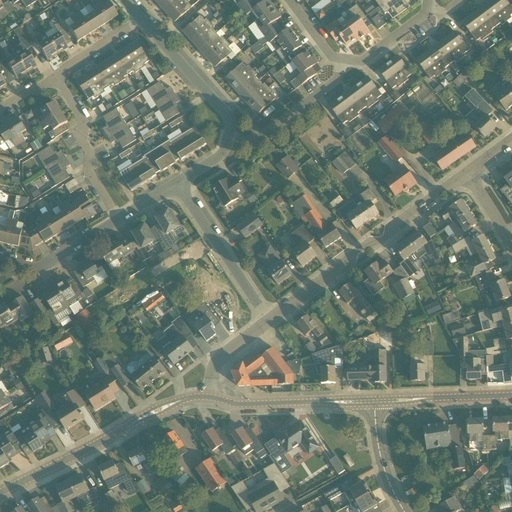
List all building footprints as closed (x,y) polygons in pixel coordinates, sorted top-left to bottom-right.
[(10,0),(13,4),(19,0),(20,0),(25,8),(37,1),(36,0),(10,0)] [(97,0),(94,2),(107,23),(117,16),(108,3),(103,6),(98,0),(97,0)] [(163,0),(158,5),(167,14),(181,0),(163,0)] [(188,0),(181,0),(167,14),(172,20),(173,19),(176,22),(192,7),(188,3),(190,1),(188,0)] [(235,0),(238,4),(236,5),(241,11),(254,1),(253,0),(235,0)] [(259,19),(274,8),(268,0),(267,0),(258,7),(254,1),(241,11),(245,17),(253,11),(259,19)] [(325,0),(312,10),(315,15),(322,10),(331,4),(328,0),(325,0)] [(396,16),(397,17),(410,7),(409,7),(404,0),(389,0),(380,7),(385,14),(393,9),(398,15),(396,16)] [(492,0),(491,1),(507,22),(511,18),(510,16),(511,14),(511,8),(505,0),(492,0)] [(502,26),(507,22),(491,1),(482,8),(496,27),(500,24),(502,26)] [(8,2),(1,6),(0,3),(0,11),(3,9),(8,16),(14,12),(8,2)] [(97,29),(107,23),(94,2),(84,9),(97,29)] [(322,10),(326,16),(335,9),(331,4),(322,10)] [(370,4),(363,9),(368,15),(375,10),(370,4)] [(357,39),(359,41),(369,33),(362,23),(367,19),(357,5),(347,13),(352,20),(352,21),(348,25),(347,25),(357,39)] [(278,28),(279,27),(275,22),(281,17),(274,8),(259,19),(254,23),(265,37),(278,28)] [(482,8),(472,16),(487,36),(492,33),(491,31),(496,27),(482,8)] [(84,9),(74,15),(87,36),(97,29),(84,9)] [(230,10),(225,14),(229,18),(234,15),(230,10)] [(315,15),(320,21),(326,16),(322,10),(315,15)] [(379,30),(386,25),(386,24),(379,15),(375,10),(368,15),(372,20),(379,30)] [(215,19),(219,15),(215,11),(211,14),(215,19)] [(77,42),(87,36),(74,15),(69,18),(74,25),(68,29),(77,42)] [(185,35),(191,41),(210,24),(206,19),(204,21),(200,16),(197,19),(184,31),(187,34),(185,35)] [(463,24),(476,42),(481,38),(483,40),(487,36),(472,16),(465,20),(467,22),(463,24)] [(66,35),(59,24),(56,19),(50,22),(54,28),(44,34),(57,55),(67,48),(61,38),(66,35)] [(339,36),(341,38),(347,46),(357,39),(347,25),(348,25),(346,22),(340,27),(336,21),(325,28),(334,40),(339,36)] [(191,41),(199,50),(216,34),(212,30),(214,28),(210,24),(191,41)] [(232,33),(236,29),(231,24),(228,28),(232,33)] [(278,28),(265,37),(276,52),(296,37),(289,28),(282,34),(278,28)] [(511,28),(511,29),(503,35),(506,40),(511,35),(511,28)] [(238,32),(233,37),(237,41),(242,36),(238,32)] [(28,43),(30,45),(31,47),(37,56),(42,53),(47,61),(57,55),(44,34),(43,33),(28,43)] [(464,54),(469,51),(456,33),(453,36),(452,34),(445,39),(461,60),(465,56),(464,54)] [(199,50),(207,59),(226,42),(222,37),(220,39),(216,34),(199,50)] [(12,50),(17,58),(26,73),(36,67),(27,52),(26,52),(25,51),(31,47),(30,45),(28,43),(24,37),(18,40),(21,44),(12,50)] [(290,64),(292,63),(301,56),(297,50),(302,46),(296,37),(276,52),(283,61),(286,58),(290,64)] [(461,60),(445,39),(436,46),(449,65),(454,61),(456,63),(461,60)] [(234,43),(230,46),(226,42),(207,59),(212,65),(214,64),(216,67),(228,57),(233,52),(235,55),(241,50),(234,43)] [(133,44),(124,49),(138,71),(146,67),(144,65),(150,61),(138,43),(134,45),(133,44)] [(251,49),(255,54),(261,50),(260,46),(258,43),(251,49)] [(487,50),(483,44),(477,48),(481,54),(487,50)] [(449,65),(436,46),(426,53),(441,74),(446,71),(445,69),(449,65)] [(247,47),(242,51),(246,56),(251,51),(247,47)] [(124,49),(115,55),(128,75),(134,71),(136,73),(138,71),(124,49)] [(235,55),(233,52),(228,57),(231,61),(236,56),(235,55)] [(301,75),(296,79),(301,86),(316,74),(312,68),(318,64),(313,57),(311,58),(306,52),(301,56),(292,63),(301,75)] [(417,62),(430,79),(435,76),(436,78),(441,74),(426,53),(419,58),(420,60),(417,62)] [(124,77),(128,75),(115,55),(106,61),(120,83),(125,80),(124,77)] [(388,63),(403,84),(408,80),(407,78),(412,75),(399,57),(395,60),(394,58),(388,63)] [(26,73),(17,58),(8,64),(5,60),(0,62),(0,65),(6,74),(11,71),(16,80),(26,73)] [(465,67),(462,62),(461,60),(456,63),(457,65),(461,70),(465,67)] [(106,61),(97,67),(110,87),(114,84),(115,86),(120,83),(106,61)] [(403,84),(388,63),(381,68),(382,69),(379,72),(392,89),(397,86),(399,88),(403,84)] [(228,82),(233,88),(252,71),(249,66),(247,68),(243,64),(226,78),(229,81),(228,82)] [(261,64),(256,68),(261,73),(265,69),(261,64)] [(97,67),(88,73),(102,95),(105,93),(104,90),(110,87),(97,67)] [(257,75),(252,71),(233,88),(241,97),(259,81),(255,77),(257,75)] [(274,77),(280,85),(286,80),(280,72),(274,77)] [(102,95),(88,73),(79,78),(80,80),(77,82),(88,100),(94,97),(95,99),(102,95)] [(414,78),(418,83),(422,79),(419,74),(414,78)] [(450,74),(445,78),(449,83),(454,79),(450,74)] [(463,74),(453,83),(458,88),(468,79),(463,74)] [(275,83),(270,78),(266,82),(270,87),(275,83)] [(358,84),(374,105),(378,101),(377,99),(382,96),(369,78),(366,81),(364,79),(358,84)] [(296,79),(290,83),(295,90),(301,86),(296,79)] [(497,87),(499,89),(502,93),(496,98),(506,111),(511,107),(511,108),(511,87),(506,80),(497,87)] [(241,97),(249,106),(269,89),(265,84),(263,86),(259,81),(241,97)] [(147,91),(156,107),(175,95),(171,87),(165,91),(160,83),(147,91)] [(270,87),(269,89),(249,106),(255,112),(256,111),(259,114),(275,99),(271,95),(273,93),(279,87),(275,83),(270,87)] [(348,91),(362,110),(367,107),(369,109),(374,105),(358,84),(348,91)] [(437,95),(443,90),(440,85),(434,90),(437,95)] [(133,87),(126,91),(129,96),(136,91),(133,87)] [(123,95),(120,97),(122,100),(128,96),(124,90),(121,92),(123,95)] [(339,99),(354,120),(359,116),(357,114),(362,110),(348,91),(339,99)] [(391,95),(395,101),(401,97),(397,91),(391,95)] [(466,121),(485,139),(487,137),(487,138),(491,134),(490,133),(497,127),(487,118),(492,114),(471,93),(465,99),(475,111),(466,121)] [(180,102),(175,95),(156,107),(166,122),(179,114),(174,105),(180,102)] [(287,98),(280,103),(284,107),(290,102),(291,102),(288,99),(287,98)] [(389,98),(383,103),(386,106),(393,101),(390,98),(389,98)] [(330,107),(343,125),(348,121),(349,123),(354,120),(339,99),(332,103),(333,105),(330,107)] [(45,116),(37,121),(40,125),(61,113),(55,102),(41,111),(45,116)] [(132,102),(125,106),(129,112),(135,108),(132,102)] [(98,107),(102,113),(106,111),(103,104),(98,107)] [(141,115),(148,110),(143,104),(137,108),(141,115)] [(387,115),(396,125),(408,114),(399,104),(387,115)] [(103,130),(107,137),(126,125),(117,109),(103,118),(109,126),(103,130)] [(416,128),(429,146),(439,139),(433,131),(450,119),(444,109),(416,128)] [(32,110),(24,114),(28,120),(35,116),(32,110)] [(143,115),(147,121),(155,115),(152,110),(143,115)] [(40,125),(40,126),(43,130),(50,126),(53,131),(50,133),(54,139),(68,130),(65,124),(67,123),(61,113),(40,125)] [(396,125),(387,115),(376,125),(385,135),(396,125)] [(18,117),(8,124),(20,144),(25,142),(25,141),(21,134),(26,131),(18,117)] [(36,119),(29,124),(33,130),(40,126),(40,125),(37,121),(36,119)] [(363,120),(358,123),(362,128),(366,125),(363,120)] [(352,127),(356,133),(361,129),(357,123),(352,127)] [(0,128),(0,134),(6,144),(11,140),(16,147),(20,144),(8,124),(0,128)] [(123,149),(136,141),(126,125),(107,137),(112,144),(118,140),(123,149)] [(183,135),(194,153),(207,145),(195,127),(183,135)] [(352,134),(347,127),(341,131),(347,138),(352,134)] [(147,128),(139,133),(142,137),(147,134),(150,132),(147,128)] [(183,135),(170,142),(169,141),(180,159),(181,161),(194,153),(183,135)] [(466,135),(433,158),(442,171),(475,148),(466,135)] [(396,163),(403,157),(386,138),(379,144),(387,154),(388,153),(396,163)] [(180,159),(169,141),(157,149),(168,167),(180,159)] [(39,142),(31,147),(35,152),(42,147),(39,142)] [(50,147),(37,155),(47,170),(66,159),(61,151),(56,155),(50,147)] [(168,167),(157,149),(144,156),(156,174),(168,167)] [(144,157),(145,158),(133,166),(144,184),(157,176),(156,174),(144,156),(144,157)] [(293,162),(288,156),(276,166),(288,180),(300,170),(297,167),(293,162)] [(332,163),(342,175),(349,169),(339,157),(332,163)] [(47,170),(57,186),(70,178),(65,169),(70,166),(66,159),(47,170)] [(133,166),(120,174),(131,192),(144,184),(133,166)] [(398,171),(384,182),(395,197),(403,191),(404,193),(416,184),(403,166),(397,170),(398,171)] [(25,174),(28,179),(33,176),(30,171),(25,174)] [(511,173),(504,179),(509,186),(508,187),(507,185),(506,187),(505,186),(504,187),(505,187),(500,191),(511,206),(511,173)] [(237,197),(244,193),(235,178),(228,182),(227,180),(213,189),(218,198),(217,199),(220,204),(222,204),(224,207),(238,199),(237,197)] [(70,194),(80,188),(75,179),(65,185),(70,194)] [(35,187),(29,191),(34,199),(40,196),(35,187)] [(377,200),(370,190),(353,201),(358,209),(367,222),(379,214),(371,203),(377,200)] [(299,200),(292,204),(292,205),(305,224),(308,222),(326,248),(341,238),(332,225),(327,228),(315,210),(302,191),(296,195),(299,200)] [(252,193),(246,197),(251,203),(256,199),(252,193)] [(343,201),(336,193),(326,201),(334,209),(343,201)] [(85,195),(74,201),(76,205),(80,211),(91,204),(85,195)] [(276,201),(280,205),(285,200),(281,196),(276,201)] [(85,218),(80,211),(76,205),(72,208),(67,201),(62,204),(75,224),(85,218)] [(344,222),(348,219),(356,230),(367,222),(358,209),(353,201),(348,205),(342,209),(338,212),(344,222)] [(449,218),(453,224),(457,221),(469,213),(461,201),(449,209),(441,215),(445,220),(449,218)] [(35,203),(28,207),(31,213),(38,209),(35,203)] [(57,217),(65,231),(75,224),(62,204),(58,206),(57,207),(58,208),(62,214),(57,217)] [(97,214),(91,204),(80,211),(85,218),(86,220),(97,214)] [(159,224),(153,228),(167,251),(175,246),(172,243),(176,240),(171,232),(181,226),(182,228),(172,211),(172,212),(170,213),(168,210),(161,215),(162,217),(157,220),(159,224)] [(55,237),(65,231),(57,217),(52,220),(47,213),(42,216),(55,237)] [(465,233),(466,232),(477,225),(469,213),(457,221),(453,224),(449,227),(454,235),(447,240),(452,247),(457,244),(465,239),(462,234),(464,232),(465,233)] [(261,225),(253,214),(236,227),(245,238),(261,225)] [(45,243),(55,237),(42,216),(38,219),(42,226),(37,229),(44,241),(45,243)] [(0,242),(7,244),(12,221),(8,220),(7,220),(5,228),(0,226),(0,242)] [(19,245),(22,232),(16,230),(17,225),(18,222),(12,221),(7,244),(19,247),(19,245)] [(437,234),(435,232),(429,224),(423,229),(430,238),(437,234)] [(138,243),(132,247),(135,251),(142,264),(151,258),(148,253),(152,251),(148,245),(155,241),(149,232),(150,231),(147,226),(145,226),(145,225),(143,226),(142,225),(137,228),(138,229),(132,233),(138,243)] [(316,257),(307,245),(314,240),(304,226),(289,237),(298,249),(292,254),(302,267),(316,257)] [(36,246),(44,241),(37,229),(30,234),(33,250),(37,248),(36,246)] [(28,249),(33,250),(30,234),(22,232),(19,245),(29,247),(28,249)] [(407,241),(418,256),(418,257),(420,260),(421,259),(420,258),(426,254),(430,260),(433,258),(435,262),(441,260),(438,254),(436,250),(432,240),(431,241),(434,247),(429,249),(427,244),(418,232),(407,241)] [(466,248),(471,257),(477,254),(490,248),(484,236),(472,242),(469,244),(465,239),(457,244),(452,247),(455,252),(455,254),(466,248)] [(127,256),(129,254),(134,251),(135,251),(132,247),(127,239),(120,244),(118,241),(100,252),(108,265),(112,270),(113,271),(120,267),(120,265),(117,259),(125,254),(127,256)] [(395,249),(403,261),(404,261),(405,263),(401,266),(409,277),(409,278),(419,271),(409,257),(415,253),(407,241),(395,249)] [(480,258),(473,262),(465,266),(472,279),(485,272),(482,266),(496,259),(490,248),(477,254),(480,258)] [(186,255),(171,264),(175,271),(178,269),(190,289),(201,282),(199,279),(211,272),(206,264),(205,265),(199,255),(190,261),(186,255)] [(277,265),(269,255),(262,260),(270,270),(268,272),(278,285),(291,275),(281,262),(280,262),(277,265)] [(83,288),(95,281),(97,284),(108,277),(105,272),(102,267),(97,270),(90,259),(78,266),(80,269),(74,273),(83,288)] [(380,282),(393,272),(385,261),(378,266),(376,264),(365,272),(370,279),(363,283),(373,297),(384,288),(380,282)] [(498,305),(497,302),(510,297),(504,281),(496,284),(491,272),(475,278),(480,291),(486,289),(490,287),(493,294),(486,296),(491,307),(498,305)] [(83,299),(80,295),(82,294),(73,280),(68,283),(67,281),(61,285),(57,279),(53,282),(69,308),(70,307),(77,303),(83,299)] [(414,294),(406,279),(394,286),(401,301),(403,300),(414,294)] [(145,280),(127,286),(131,296),(148,290),(145,280)] [(67,309),(69,308),(53,282),(44,287),(48,293),(43,296),(52,310),(47,313),(55,326),(59,324),(58,322),(69,315),(71,314),(67,309)] [(356,289),(354,290),(350,284),(339,292),(348,304),(355,299),(361,308),(359,309),(369,323),(378,316),(368,303),(367,303),(356,289)] [(88,289),(83,292),(84,293),(87,299),(91,296),(92,296),(88,289)] [(211,293),(204,298),(207,302),(205,304),(220,323),(225,319),(226,320),(228,318),(232,323),(241,316),(228,298),(220,305),(211,293)] [(156,306),(164,299),(163,299),(160,294),(151,300),(156,306)] [(21,322),(34,315),(23,297),(10,304),(11,306),(8,308),(5,304),(0,306),(0,327),(1,329),(9,324),(10,325),(19,319),(21,322)] [(40,315),(46,312),(38,299),(32,303),(40,315)] [(202,318),(193,325),(206,342),(215,335),(212,330),(214,328),(220,323),(205,304),(196,310),(202,318)] [(432,305),(425,308),(428,316),(436,312),(432,305)] [(511,324),(511,309),(501,312),(500,308),(478,315),(480,323),(491,320),(493,329),(504,327),(511,324)] [(87,309),(75,317),(88,336),(100,328),(87,309)] [(450,314),(442,316),(445,324),(452,322),(450,314)] [(408,323),(414,320),(412,315),(406,319),(408,323)] [(329,341),(323,334),(313,320),(311,321),(307,316),(297,323),(306,336),(312,331),(318,339),(318,340),(322,346),(329,341)] [(177,340),(172,344),(183,358),(193,350),(185,340),(191,335),(180,317),(171,324),(177,332),(173,335),(177,340)] [(435,318),(426,322),(428,327),(437,324),(435,318)] [(395,319),(389,322),(392,327),(398,324),(395,319)] [(463,323),(450,327),(453,338),(466,334),(463,323)] [(446,328),(437,333),(447,350),(447,355),(437,355),(438,364),(439,364),(439,380),(453,379),(453,367),(461,366),(460,358),(460,355),(453,341),(446,328)] [(372,367),(360,367),(360,381),(372,381),(372,383),(386,382),(386,356),(383,356),(383,351),(393,351),(392,334),(374,334),(375,356),(375,367),(372,367)] [(183,358),(172,344),(166,336),(157,343),(153,338),(147,343),(160,359),(166,355),(174,365),(183,358)] [(481,376),(487,376),(486,374),(486,368),(486,360),(486,357),(486,354),(467,355),(467,338),(460,339),(453,341),(460,355),(460,358),(461,366),(461,376),(467,376),(467,380),(481,380),(481,376)] [(61,339),(53,343),(57,352),(66,347),(61,339)] [(506,345),(505,339),(493,341),(494,348),(506,345)] [(305,346),(311,354),(317,351),(311,343),(305,346)] [(506,345),(494,348),(486,350),(487,357),(493,356),(507,353),(506,345)] [(343,358),(342,346),(334,349),(334,358),(343,358)] [(40,359),(45,357),(51,356),(48,348),(38,351),(40,359)] [(261,357),(258,353),(232,372),(237,387),(293,385),(293,375),(293,362),(289,361),(285,364),(273,348),(261,357)] [(95,350),(87,355),(92,362),(100,357),(95,350)] [(411,366),(410,366),(411,382),(425,381),(425,373),(427,373),(427,365),(418,365),(418,360),(423,360),(422,351),(411,351),(411,366)] [(101,367),(106,374),(110,371),(101,357),(92,363),(97,370),(101,367)] [(1,363),(4,367),(9,364),(6,359),(1,363)] [(153,359),(141,368),(131,376),(142,391),(164,373),(153,359)] [(321,368),(321,384),(335,384),(335,368),(331,368),(331,359),(323,359),(324,368),(321,368)] [(511,364),(511,365),(501,366),(502,372),(503,384),(511,382),(511,364)] [(111,370),(117,379),(123,387),(130,383),(124,374),(118,365),(111,370)] [(110,377),(84,392),(96,411),(115,398),(111,392),(117,388),(110,377)] [(13,383),(18,390),(24,387),(18,379),(13,383)] [(66,409),(56,415),(48,420),(54,431),(63,426),(65,429),(84,418),(76,405),(82,402),(75,390),(60,400),(66,409)] [(45,392),(35,398),(43,410),(45,413),(44,414),(45,416),(53,411),(55,410),(56,409),(52,404),(45,392)] [(0,402),(0,417),(14,409),(11,403),(12,403),(8,397),(6,398),(0,402)] [(45,416),(44,414),(36,419),(35,423),(36,424),(31,428),(43,447),(45,445),(44,443),(57,435),(54,431),(48,420),(45,416)] [(495,436),(489,437),(490,451),(496,450),(496,441),(500,441),(500,440),(509,440),(508,418),(493,419),(494,432),(495,432),(495,436)] [(4,420),(0,422),(0,429),(4,430),(9,427),(4,420)] [(483,451),(490,451),(489,437),(483,437),(483,420),(467,420),(468,434),(469,434),(469,445),(482,444),(483,451)] [(288,426),(287,425),(286,426),(282,428),(275,433),(278,438),(266,446),(272,456),(270,457),(274,464),(281,474),(291,467),(283,456),(295,447),(301,443),(304,447),(309,455),(319,448),(308,433),(310,432),(306,426),(304,427),(301,422),(290,429),(288,426)] [(451,446),(449,433),(447,424),(423,427),(427,450),(451,446)] [(30,447),(33,453),(43,447),(31,428),(29,425),(14,434),(13,435),(23,451),(30,447)] [(256,455),(257,454),(264,449),(249,428),(242,433),(240,429),(237,431),(236,430),(232,433),(233,434),(231,435),(242,451),(243,450),(250,445),(254,451),(256,455)] [(227,455),(228,455),(235,450),(220,429),(212,433),(210,430),(208,432),(207,431),(203,434),(203,435),(202,436),(213,452),(220,446),(227,455)] [(0,448),(9,463),(12,462),(10,459),(23,451),(13,435),(14,434),(12,431),(1,438),(0,436),(0,448)] [(175,460),(187,452),(174,432),(162,440),(175,460)] [(127,454),(133,467),(143,463),(149,476),(158,472),(151,457),(147,459),(142,447),(127,454)] [(0,448),(0,469),(9,463),(0,448)] [(454,470),(465,468),(462,448),(451,450),(454,470)] [(264,449),(257,454),(261,459),(267,454),(264,449)] [(235,450),(228,455),(235,466),(242,461),(235,450)] [(347,455),(343,458),(350,468),(354,465),(347,455)] [(345,471),(336,457),(330,461),(339,475),(345,471)] [(163,465),(172,478),(181,471),(172,458),(163,465)] [(511,465),(511,463),(510,458),(502,459),(503,466),(507,465),(511,464),(511,465)] [(212,493),(226,484),(210,459),(196,469),(212,493)] [(123,483),(130,480),(131,480),(120,464),(115,466),(113,461),(98,468),(105,481),(109,490),(123,483)] [(260,489),(270,507),(283,500),(278,490),(288,485),(290,488),(290,487),(281,474),(274,464),(263,470),(271,484),(260,489)] [(483,466),(474,475),(479,480),(488,472),(483,466)] [(156,482),(164,493),(173,487),(165,475),(156,482)] [(69,482),(76,497),(83,494),(88,505),(99,500),(94,488),(88,491),(81,476),(75,479),(74,477),(70,480),(70,481),(69,482)] [(511,477),(509,478),(502,479),(505,495),(509,494),(511,492),(511,477)] [(144,480),(136,485),(143,495),(150,490),(151,490),(144,480)] [(351,504),(370,493),(363,482),(355,487),(351,480),(341,486),(351,504)] [(76,497),(69,482),(67,483),(66,481),(62,483),(62,485),(56,488),(63,503),(58,505),(61,511),(72,511),(75,511),(69,500),(76,497)] [(250,495),(243,481),(231,488),(247,511),(245,508),(252,505),(255,511),(261,511),(270,507),(260,489),(250,495)] [(342,494),(338,487),(324,495),(328,502),(342,494)] [(105,496),(113,508),(120,503),(112,491),(105,496)] [(369,511),(368,510),(377,505),(370,493),(351,504),(351,505),(350,505),(353,511),(354,511),(356,511),(355,511),(369,511)] [(178,496),(168,502),(174,511),(177,511),(186,507),(178,496)] [(453,498),(447,502),(438,507),(441,511),(457,511),(460,510),(453,498)] [(53,511),(49,504),(44,508),(38,499),(34,502),(33,500),(28,503),(29,505),(28,506),(31,511),(53,511)] [(114,511),(107,501),(101,506),(104,511),(114,511)]
